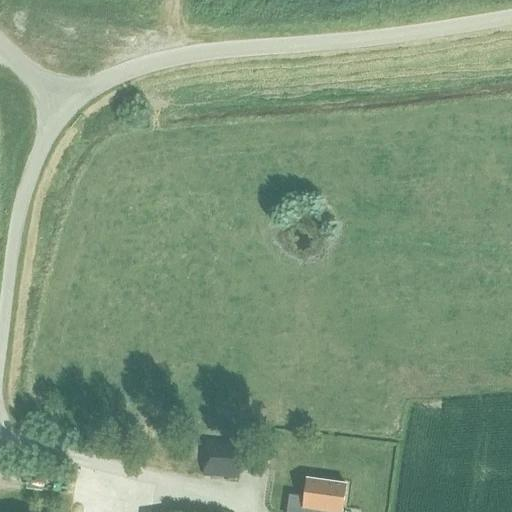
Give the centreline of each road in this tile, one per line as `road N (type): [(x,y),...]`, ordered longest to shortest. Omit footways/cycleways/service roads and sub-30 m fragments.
road 1 (unclassified): [(63,98),(199,52),(511,17)]
road 2 (unclassified): [(0,393),(17,222),(63,98)]
